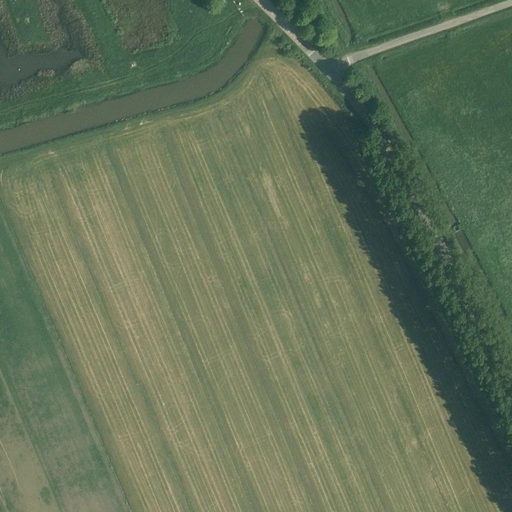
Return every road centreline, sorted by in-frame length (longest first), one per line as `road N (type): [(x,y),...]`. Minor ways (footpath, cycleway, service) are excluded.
road 1 (tertiary): [(511,382),(402,172),(328,68)]
road 2 (unclassified): [(328,68),(511,2)]
